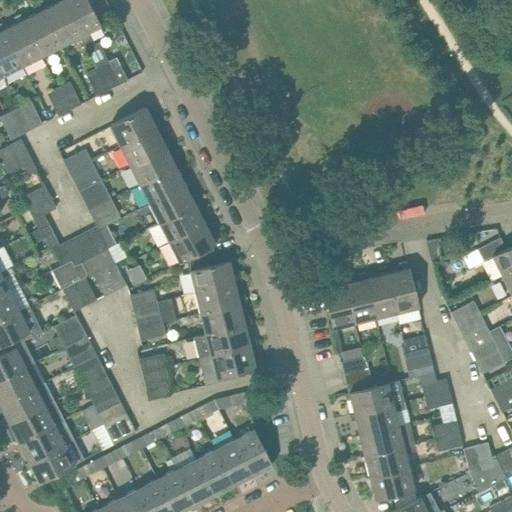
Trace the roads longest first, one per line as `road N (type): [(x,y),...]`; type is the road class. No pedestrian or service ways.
road 1 (residential): [(269,250),(132,0)]
road 2 (residential): [(511,208),(269,250)]
road 3 (residential): [(324,480),(269,250)]
